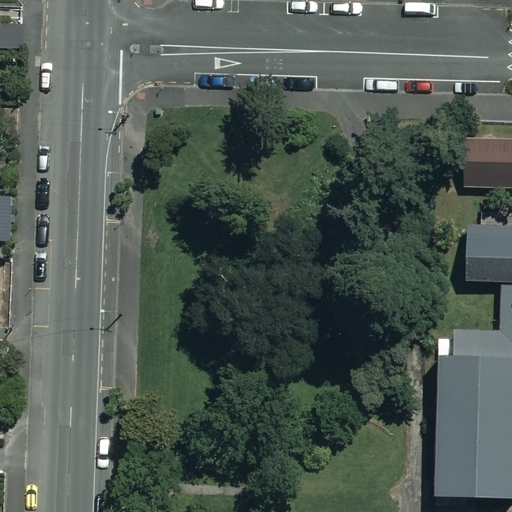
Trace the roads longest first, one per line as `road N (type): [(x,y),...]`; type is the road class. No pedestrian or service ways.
road 1 (tertiary): [(65,511),(82,46)]
road 2 (residential): [(511,58),(82,46)]
